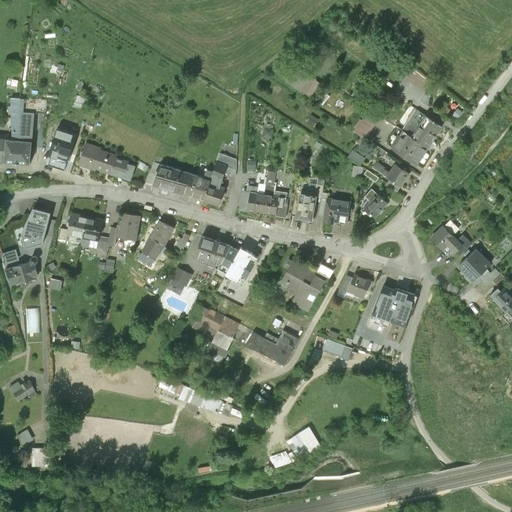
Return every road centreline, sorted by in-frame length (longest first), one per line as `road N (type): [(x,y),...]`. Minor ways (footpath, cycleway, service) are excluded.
road 1 (residential): [(351,247),(114,192),(0,198)]
road 2 (track): [(403,369),(329,367),(263,426),(205,413)]
road 3 (track): [(240,169),(244,85),(340,7)]
road 4 (residential): [(410,268),(478,317),(500,359)]
